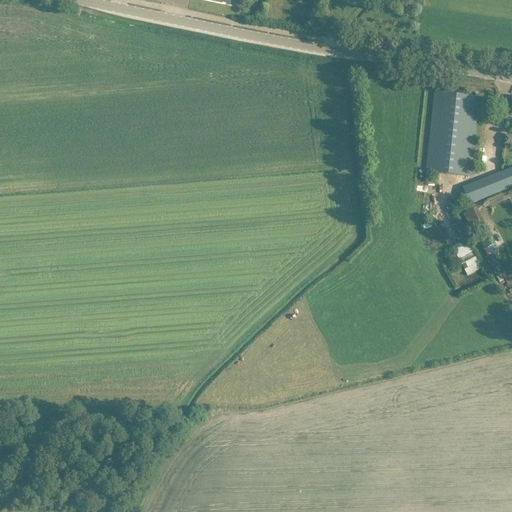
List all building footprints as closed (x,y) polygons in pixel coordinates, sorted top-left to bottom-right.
[(435,93),(434,102),(427,172),(471,177),(479,93),(476,93),(475,97),(435,93)] [(511,167),(463,187),(470,204),(511,187),(511,167)] [(484,249),(494,244),(495,243),(477,208),(463,214),(471,230),(474,229),(484,249)] [(452,246),(458,259),(474,252),(468,239),(452,246)] [(460,259),(462,263),(477,256),(475,252),(460,259)] [(478,257),(462,263),(467,276),(483,269),(478,257)]
